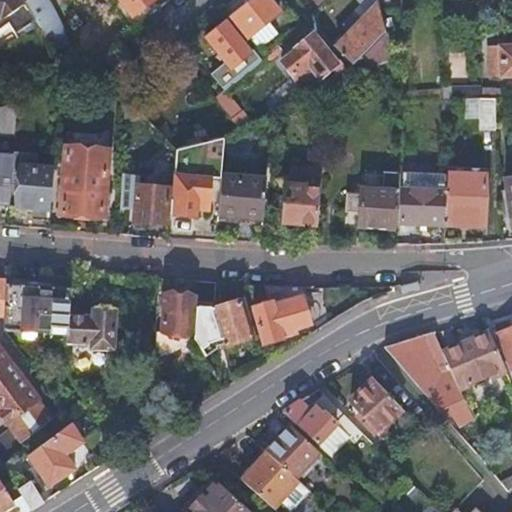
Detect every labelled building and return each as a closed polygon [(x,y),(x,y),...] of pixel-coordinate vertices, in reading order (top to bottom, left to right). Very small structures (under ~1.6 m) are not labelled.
[(16,0),(0,0),(0,22),(7,18),(19,35),(35,25),(27,11),(22,2),(19,3),(16,0)] [(24,0),(22,2),(27,11),(38,2),(36,0),(24,0)] [(119,0),(131,14),(148,0),(119,0)] [(272,0),(251,0),(241,8),(233,14),(250,34),(280,9),(272,0)] [(241,0),(237,3),(241,8),(251,0),(241,0)] [(333,46),(351,64),(359,55),(385,27),(376,0),(361,0),(370,10),(333,46)] [(222,23),(203,38),(228,68),(247,53),(222,23)] [(388,41),(385,27),(359,55),(367,63),(388,41)] [(298,56),(286,65),(296,78),(308,68),(320,82),(337,69),(314,39),(296,53),(298,56)] [(258,56),(263,61),(265,64),(282,51),(275,42),(258,56)] [(114,45),(88,66),(119,103),(145,82),(114,45)] [(511,45),(489,46),(490,76),(511,75),(511,45)] [(13,85),(0,88),(0,107),(13,105),(13,85)] [(439,85),(401,87),(404,98),(439,97),(439,85)] [(222,93),(212,101),(228,122),(244,110),(227,90),(222,93)] [(481,95),(477,95),(479,122),(494,121),(494,95),(481,95)] [(20,135),(19,110),(1,111),(1,136),(20,135)] [(219,138),(173,161),(172,176),(174,176),(172,197),(177,197),(176,216),(194,217),(195,209),(206,210),(208,179),(217,179),(217,173),(219,138)] [(223,143),(221,163),(256,166),(257,146),(223,143)] [(64,148),(58,214),(100,218),(105,151),(64,148)] [(49,209),(52,170),(20,167),(16,206),(49,209)] [(287,184),(285,184),(282,222),(317,224),(319,186),(320,169),(288,167),(287,184)] [(401,221),(445,223),(447,171),(404,169),(401,221)] [(460,169),(447,169),(447,171),(445,223),(484,225),(485,186),(459,185),(460,169)] [(395,227),(399,173),(363,171),(362,189),(358,189),(357,193),(356,209),(355,225),(395,227)] [(139,174),(121,172),(119,203),(118,207),(133,208),(133,219),(163,222),(166,185),(139,184),(139,174)] [(217,173),(217,179),(215,215),(258,218),(260,176),(217,173)] [(166,175),(139,174),(139,184),(166,185),(166,175)] [(344,208),(356,209),(357,193),(345,192),(344,208)] [(197,280),(176,278),(175,295),(164,294),(162,332),(190,333),(192,296),(196,296),(197,280)] [(33,287),(31,333),(64,336),(65,312),(66,286),(33,284),(33,287)] [(3,285),(1,317),(0,327),(0,330),(31,333),(33,287),(3,285)] [(283,286),(264,285),(266,304),(253,308),(262,342),(282,336),(281,330),(289,328),(303,324),(307,317),(302,303),(301,287),(283,286)] [(241,297),(195,311),(206,347),(222,342),(223,347),(230,345),(232,351),(254,345),(241,297)] [(65,312),(64,336),(87,337),(86,344),(107,345),(108,307),(88,306),(88,314),(82,314),(65,312)] [(511,309),(511,326),(498,332),(511,366),(511,309)] [(440,352),(457,390),(505,369),(489,331),(440,352)] [(162,332),(155,332),(154,349),(161,361),(194,340),(194,334),(190,333),(162,332)] [(432,333),(383,348),(434,408),(457,390),(440,352),(432,333)] [(0,354),(0,422),(16,443),(48,418),(0,354)] [(371,380),(348,400),(376,430),(398,409),(389,399),(399,391),(383,373),(373,382),(371,380)] [(298,402),(281,412),(316,445),(329,458),(348,439),(352,444),(361,435),(323,397),(307,411),(298,402)] [(444,418),(448,423),(457,434),(473,426),(463,403),(444,418)] [(286,424),(261,450),(291,478),(315,452),(286,424)] [(63,431),(25,459),(46,488),(70,470),(59,456),(79,442),(67,428),(63,431)] [(261,450),(236,479),(268,508),(276,500),(294,480),(291,478),(261,450)] [(511,478),(501,484),(510,494),(511,492),(511,478)] [(245,511),(210,480),(201,490),(199,488),(191,497),(183,490),(175,500),(180,504),(186,510),(184,511),(245,511)] [(294,480),(276,500),(287,510),(305,491),(294,480)] [(11,481),(0,487),(0,511),(27,511),(30,511),(16,489),(11,481)] [(16,489),(30,511),(42,502),(29,481),(16,489)]
